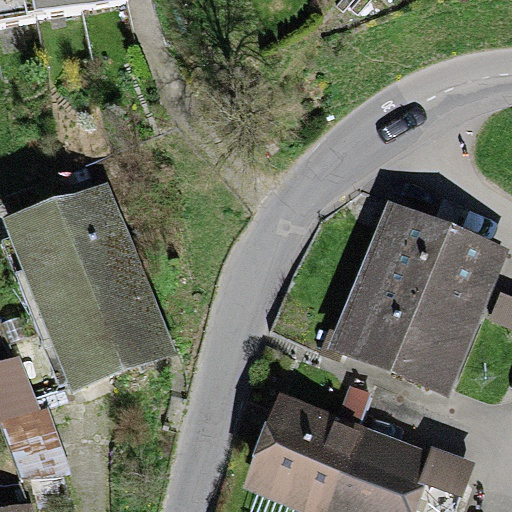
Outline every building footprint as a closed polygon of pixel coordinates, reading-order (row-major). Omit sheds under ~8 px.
[(0,0),(0,29),(133,1),(132,0),(0,0)] [(19,230),(80,388),(162,357),(100,198),(19,230)] [(503,254),(401,215),(349,349),(451,389),(503,254)] [(511,301),(503,298),(493,321),(511,329),(511,301)] [(15,354),(0,359),(0,425),(19,475),(59,470),(15,354)] [(347,511),(416,511),(421,499),(423,500),(433,474),(394,460),(392,465),(353,450),(359,433),(290,407),(259,490),(301,506),(300,507),(313,511),(332,511),(334,507),(347,511)]
